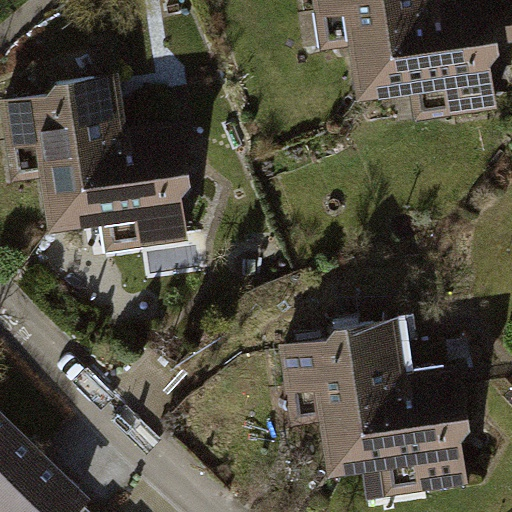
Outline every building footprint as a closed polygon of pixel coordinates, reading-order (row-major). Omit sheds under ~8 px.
[(431,0),(307,0),(317,61),(346,57),(353,110),(433,11),(431,0)] [(433,11),(353,110),(408,101),(413,132),(505,117),(488,9),(433,11)] [(114,69),(3,88),(32,263),(124,129),(114,69)] [(124,129),(32,263),(197,238),(180,121),(124,129)] [(394,326),(280,346),(309,511),(405,390),(394,326)] [(405,390),(309,511),(475,490),(461,383),(405,390)] [(94,511),(105,500),(0,404),(0,506),(6,511),(94,511)]
